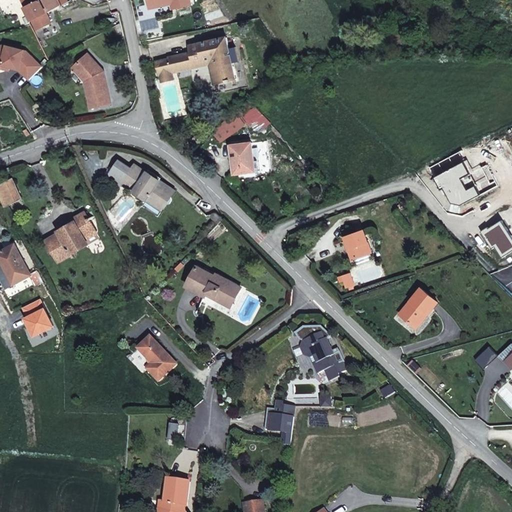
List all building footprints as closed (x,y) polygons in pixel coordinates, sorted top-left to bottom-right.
[(21,0),(26,8),(42,0),(21,0)] [(33,20),(38,29),(52,22),(47,12),(49,12),(42,0),(26,8),(33,20)] [(42,0),(49,12),(58,7),(62,5),(58,0),(42,0)] [(196,0),(153,0),(155,8),(177,3),(178,8),(197,3),(196,0)] [(233,49),(230,38),(192,47),(193,52),(196,64),(219,59),(225,81),(239,78),(235,62),(243,61),(240,47),(233,49)] [(2,48),(0,49),(0,70),(1,70),(1,67),(8,67),(18,67),(31,80),(43,67),(25,49),(2,48)] [(88,50),(73,64),(85,77),(92,104),(112,99),(104,67),(88,50)] [(165,60),(169,76),(194,70),(190,52),(175,56),(175,58),(165,60)] [(194,70),(214,66),(220,82),(225,81),(219,59),(196,64),(193,52),(190,52),(194,70)] [(244,124),(234,113),(222,124),(213,134),(224,143),(244,124)] [(233,145),(235,174),(256,172),(252,143),(233,145)] [(116,162),(131,171),(134,166),(120,157),(116,162)] [(135,165),(141,169),(143,165),(138,161),(135,165)] [(108,173),(122,183),(125,180),(130,184),(128,188),(144,199),(146,196),(164,209),(176,193),(168,188),(170,185),(143,165),(141,169),(135,165),(134,166),(131,171),(116,162),(108,173)] [(454,204),(465,208),(484,198),(480,189),(473,192),(467,181),(475,178),(468,164),(438,178),(444,190),(447,189),(454,204)] [(24,196),(13,176),(0,182),(0,193),(6,205),(24,196)] [(170,185),(168,188),(176,193),(178,190),(170,185)] [(164,209),(146,196),(144,199),(162,212),(164,209)] [(59,230),(60,232),(48,239),(57,259),(86,243),(83,236),(96,229),(87,212),(74,218),(74,221),(59,230)] [(218,214),(212,220),(219,227),(225,222),(218,214)] [(343,237),(345,242),(352,260),(357,258),(371,252),(363,230),(343,237)] [(12,241),(0,247),(0,258),(12,278),(28,269),(12,241)] [(295,241),(291,246),(297,252),(301,248),(295,241)] [(0,277),(3,283),(12,278),(0,258),(0,277)] [(216,315),(224,306),(227,309),(237,299),(217,281),(213,284),(198,269),(183,286),(197,302),(200,300),(203,296),(210,303),(207,306),(216,315)] [(343,287),(346,293),(352,291),(349,285),(343,287)] [(424,312),(435,299),(418,285),(396,312),(409,322),(420,309),(424,312)] [(210,303),(203,296),(200,300),(207,306),(210,303)] [(227,309),(224,306),(216,315),(219,318),(227,309)] [(420,309),(409,322),(413,326),(424,312),(420,309)] [(331,337),(321,328),(304,333),(300,341),(304,343),(301,348),(304,356),(310,358),(313,357),(316,362),(312,364),(316,374),(323,371),(328,382),(338,378),(338,376),(346,372),(342,364),(344,363),(340,353),(333,356),(328,341),(331,337)] [(151,335),(137,347),(150,363),(145,367),(157,381),(176,365),(151,335)] [(511,345),(503,355),(511,364),(511,345)] [(319,383),(292,384),(293,398),(320,397),(319,383)] [(395,398),(390,391),(383,395),(388,402),(395,398)] [(334,398),(324,398),(324,408),(334,408),(334,398)] [(274,430),(296,435),(300,408),(293,407),(293,403),(284,401),(281,416),(276,415),(274,430)] [(173,426),(171,442),(179,443),(181,427),(173,426)] [(189,484),(184,483),(183,489),(166,487),(164,503),(161,504),(159,511),(183,511),(183,506),(187,505),(189,484)] [(265,511),(263,501),(249,505),(250,511),(265,511)]
